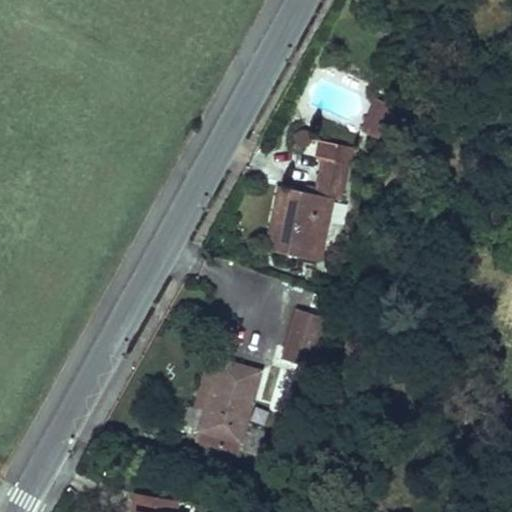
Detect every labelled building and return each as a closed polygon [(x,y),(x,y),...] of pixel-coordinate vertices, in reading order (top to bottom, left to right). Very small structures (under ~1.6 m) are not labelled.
[(376,96),(359,127),(375,136),(392,105),(376,96)] [(316,148),(345,152),(348,136),(314,131),(312,147),(316,148)] [(279,179),(270,238),(321,246),(331,185),(340,187),(345,152),(316,148),(310,184),(279,179)] [(407,197),(399,236),(418,240),(426,201),(407,197)] [(290,311),(271,375),(302,384),(310,362),(322,321),(290,311)] [(203,400),(219,351),(209,348),(194,397),(203,400)] [(259,363),(219,351),(203,400),(196,422),(227,432),(231,418),(241,421),(259,363)] [(231,418),(227,432),(252,439),(256,425),(241,421),(231,418)] [(142,511),(141,511),(176,511),(178,501),(137,494),(135,510),(142,511)]
